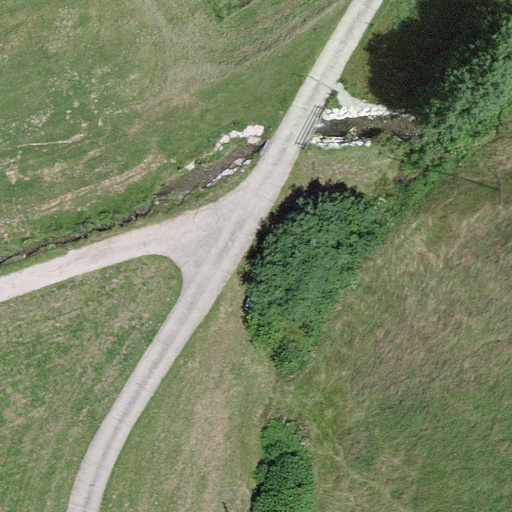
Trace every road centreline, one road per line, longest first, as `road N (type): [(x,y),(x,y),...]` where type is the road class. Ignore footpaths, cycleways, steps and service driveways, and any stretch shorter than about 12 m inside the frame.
road 1 (track): [(369,0),(269,170),(237,209),(83,511)]
road 2 (track): [(237,209),(181,239),(0,298)]
